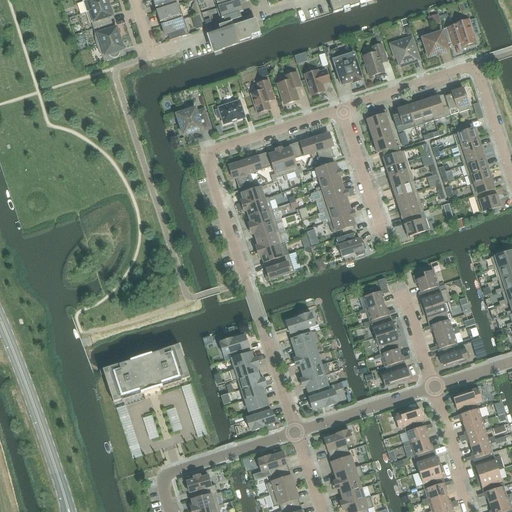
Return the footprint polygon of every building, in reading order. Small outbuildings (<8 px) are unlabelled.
[(86,13),(109,5),(108,6),(107,2),(108,2),(107,0),(84,0),(84,1),(82,2),(86,13)] [(157,12),(179,5),(177,0),(153,0),(154,3),(157,2),(159,11),(157,12)] [(213,0),(217,9),(238,2),(236,2),(235,0),(213,0)] [(328,0),(333,13),(374,0),(328,0)] [(222,24),(241,17),(239,13),(242,12),(238,2),(217,9),(222,24)] [(94,29),(112,23),(110,17),(113,17),(110,9),(109,9),(108,6),(109,6),(109,5),(86,13),(90,24),(92,23),(94,29)] [(162,27),(184,20),(179,5),(157,12),(159,18),(161,17),(164,26),(162,27)] [(253,14),(241,17),(222,24),(216,25),(218,32),(208,36),(212,49),(221,46),(222,49),(238,44),(237,42),(251,37),(250,35),(259,32),(253,14)] [(438,15),(429,18),(431,26),(441,23),(439,18),(438,15)] [(200,17),(193,19),(196,30),(203,28),(200,17)] [(453,25),(446,27),(451,44),(459,41),(460,45),(461,48),(476,43),(474,36),(480,34),(475,19),(469,21),(453,26),(453,25)] [(184,20),(162,27),(164,32),(166,32),(169,42),(189,35),(184,20)] [(97,46),(120,39),(119,39),(117,36),(119,35),(116,28),(113,29),(112,23),(94,29),(96,29),(98,35),(95,35),(95,40),(96,45),(97,46)] [(441,56),(440,54),(448,52),(442,32),(422,39),(428,58),(436,56),(437,58),(441,56)] [(120,39),(97,46),(97,48),(99,53),(102,57),(104,55),(106,62),(123,57),(121,51),(123,50),(120,39)] [(412,39),(391,46),(394,57),(396,56),(400,67),(419,61),(412,39)] [(369,78),(384,73),(382,64),(387,62),(382,45),(372,48),(374,54),(362,58),(369,78)] [(305,53),(294,57),(297,65),(307,62),(305,53)] [(352,84),(361,82),(360,80),(362,80),(354,54),(333,61),(341,87),(352,83),(352,84)] [(330,83),(326,70),(318,73),(318,71),(316,72),(314,71),(312,71),(309,72),(307,73),(306,75),(304,76),(311,97),(325,92),(322,85),(330,83)] [(284,105),(298,101),(295,89),(301,87),(297,73),(284,78),(285,82),(277,85),(284,105)] [(257,114),(271,110),(268,102),(275,100),(268,81),(258,84),(261,91),(251,95),(257,114)] [(444,95),(451,116),(470,110),(463,88),(456,90),(456,91),(452,92),(452,91),(451,92),(451,93),(444,95)] [(233,103),(218,108),(219,110),(215,111),(218,119),(221,118),(224,125),(245,118),(239,102),(245,100),(243,94),(237,96),(238,97),(231,99),(233,103)] [(434,121),(451,116),(444,95),(438,97),(438,96),(437,96),(437,97),(434,98),(433,97),(427,99),(434,121)] [(425,125),(434,121),(427,99),(422,101),(422,102),(418,103),(418,102),(417,102),(425,125)] [(424,125),(425,125),(417,102),(417,103),(417,104),(414,105),(413,104),(408,106),(415,128),(414,124),(423,121),(424,125)] [(398,133),(415,128),(408,106),(402,108),(402,109),(398,110),(398,109),(397,109),(397,110),(391,112),(398,133)] [(197,113),(195,109),(187,112),(185,111),(184,111),(183,111),(182,111),(181,112),(180,112),(179,113),(178,114),(176,115),(183,136),(194,133),(194,132),(195,132),(195,131),(195,130),(197,130),(198,131),(199,131),(202,130),(202,132),(210,129),(204,110),(197,113)] [(394,148),(398,147),(386,111),(365,117),(366,118),(367,117),(367,120),(366,120),(377,154),(386,151),(394,148)] [(457,146),(479,139),(477,133),(476,133),(475,129),(476,129),(476,128),(469,130),(467,125),(474,122),(458,127),(457,128),(455,128),(457,134),(454,135),(457,146)] [(321,166),(331,163),(329,160),(334,158),(326,134),(313,138),(317,152),(317,153),(321,166)] [(313,138),(289,146),(289,149),(293,160),(317,152),(313,138)] [(460,156),(482,149),(482,148),(481,149),(480,145),(481,144),(479,139),(457,146),(460,156)] [(385,170),(407,163),(404,152),(400,153),(398,147),(394,148),(386,151),(388,157),(381,159),(382,160),(383,159),(384,163),(383,164),(385,170)] [(293,160),(289,149),(283,151),(282,148),(279,149),(287,175),(294,173),(296,179),(299,178),(298,175),(296,168),(293,160)] [(286,176),(287,175),(279,149),(275,151),(276,153),(269,155),(269,153),(268,153),(273,167),(277,179),(283,177),(285,182),(288,181),(286,176)] [(464,166),(486,159),(484,153),(482,153),(481,149),(482,149),(460,156),(464,166)] [(273,167),(268,153),(244,160),(249,174),(273,167)] [(467,176),(489,169),(488,169),(486,165),(488,165),(486,159),(464,166),(467,176)] [(254,188),(249,174),(244,160),(231,165),(239,189),(243,188),(244,191),(254,188)] [(388,179),(410,172),(407,163),(385,170),(387,175),(388,175),(389,179),(388,179)] [(319,181),(341,174),(340,170),(337,171),(335,164),(322,168),(315,170),(318,177),(312,179),(313,182),(319,180),(319,181)] [(489,169),(467,176),(470,186),(492,179),(490,173),(489,174),(488,170),(489,169)] [(391,190),(413,183),(410,172),(388,179),(388,180),(389,179),(391,183),(389,184),(391,190)] [(318,192),(342,185),(340,178),(342,177),(341,174),(319,181),(321,187),(315,189),(316,193),(318,192)] [(473,196),(495,189),(494,189),(493,185),(494,185),(492,179),(470,186),(473,196)] [(395,200),(417,193),(413,183),(391,190),(393,196),(395,195),(396,199),(395,200)] [(322,203),(348,194),(347,191),(344,191),(342,185),(318,192),(321,199),(315,201),(316,204),(322,202),(322,203)] [(242,207),(268,198),(264,199),(262,191),(267,189),(266,186),(254,190),(241,194),(244,203),(241,203),(242,207)] [(495,189),(473,196),(479,214),(501,207),(499,200),(498,200),(497,196),(498,196),(497,195),(496,196),(494,190),(496,190),(495,189)] [(398,210),(420,202),(417,193),(395,200),(396,200),(397,204),(396,204),(398,210)] [(325,213),(349,205),(346,198),(349,198),(348,194),(322,203),(324,209),(318,211),(319,214),(325,213)] [(249,218),(272,210),(269,202),(275,200),(274,197),(268,199),(268,198),(242,207),(244,210),(246,210),(249,218)] [(401,220),(423,213),(420,202),(398,210),(400,216),(401,215),(402,219),(401,220)] [(328,223),(355,215),(353,211),(351,212),(349,205),(325,213),(327,220),(322,221),(323,225),(328,223)] [(250,230),(276,221),(273,213),(279,212),(278,208),(272,210),(249,218),(251,225),(249,226),(250,230)] [(305,208),(298,211),(301,220),(308,218),(305,208)] [(423,213),(401,220),(403,220),(404,226),(403,226),(403,227),(405,226),(406,230),(405,230),(407,238),(429,231),(423,213)] [(336,240),(357,233),(354,226),(355,226),(353,219),(356,218),(355,215),(328,223),(332,222),(336,232),(342,231),(344,237),(336,239),(336,240)] [(256,240),(279,233),(277,225),(282,223),(281,220),(276,222),(276,221),(250,230),(251,233),(253,232),(256,240)] [(257,253),(283,244),(281,236),(286,234),(285,231),(279,233),(256,240),(259,248),(256,249),(257,253)] [(363,251),(366,250),(364,244),(362,245),(360,240),(359,240),(357,233),(336,240),(342,258),(356,253),(357,257),(365,255),(363,251)] [(263,263),(289,255),(283,256),(280,249),(286,247),(285,244),(283,244),(257,253),(258,256),(261,255),(263,263)] [(494,270),(511,264),(511,251),(491,258),(493,267),(488,268),(489,272),(494,270)] [(289,255),(263,263),(264,264),(265,263),(267,270),(266,270),(267,275),(265,276),(267,282),(295,273),(289,255)] [(498,282),(511,277),(511,264),(494,270),(497,278),(491,280),(492,283),(498,281),(498,282)] [(421,293),(438,287),(433,271),(413,278),(416,287),(418,286),(421,293)] [(502,293),(511,289),(511,277),(498,282),(501,289),(495,291),(496,294),(502,293)] [(460,280),(454,282),(455,286),(460,289),(463,288),(460,280)] [(422,311),(447,303),(450,302),(445,285),(438,287),(421,293),(422,299),(421,299),(422,304),(420,304),(422,311)] [(505,304),(511,302),(511,289),(502,293),(504,301),(499,303),(500,306),(505,304)] [(360,312),(384,304),(382,298),(384,298),(383,295),(387,294),(386,291),(362,298),(365,307),(359,309),(360,312)] [(453,320),(447,303),(422,311),(424,318),(426,317),(427,321),(429,321),(431,326),(432,327),(449,321),(453,320)] [(387,316),(388,316),(394,314),(393,311),(388,312),(388,310),(386,311),(384,304),(360,312),(361,315),(367,313),(370,322),(375,320),(387,316)] [(291,340),(316,332),(310,333),(308,328),(315,326),(312,315),(309,316),(309,314),(299,317),(299,319),(286,323),(291,340)] [(390,322),(388,316),(387,316),(375,320),(377,325),(371,327),(375,339),(397,332),(395,325),(393,326),(391,322),(390,322)] [(435,338),(459,331),(458,327),(452,329),(449,321),(432,327),(431,326),(425,329),(426,332),(431,330),(431,333),(433,332),(435,338)] [(439,350),(457,344),(454,335),(460,334),(459,331),(435,338),(437,344),(435,345),(436,347),(431,349),(433,352),(439,350)] [(295,352),(320,344),(316,332),(291,340),(295,352)] [(381,356),(398,350),(396,344),(398,343),(397,339),(399,338),(397,332),(375,339),(381,355),(381,356)] [(232,360),(251,353),(245,336),(232,341),(231,339),(221,342),(222,344),(220,345),(223,356),(230,354),(232,360)] [(294,364),(318,356),(314,346),(320,344),(295,352),(297,359),(293,360),(294,364)] [(439,350),(441,355),(439,356),(442,367),(451,364),(452,367),(469,362),(464,348),(459,350),(457,344),(439,350)] [(190,378),(179,345),(162,351),(162,352),(152,355),(151,354),(130,361),(130,362),(120,366),(120,365),(103,370),(113,403),(122,400),(122,401),(144,394),(144,393),(159,388),(160,389),(182,382),(181,381),(190,378)] [(402,362),(409,360),(408,357),(403,358),(402,356),(401,356),(398,350),(381,356),(381,355),(375,357),(376,360),(382,358),(385,368),(390,366),(390,365),(402,362)] [(229,372),(258,362),(257,358),(253,360),(251,353),(232,360),(235,369),(229,371),(229,372)] [(302,373),(327,364),(326,364),(321,366),(318,356),(294,364),(296,367),(300,366),(302,373)] [(233,382),(257,374),(255,367),(259,366),(258,362),(229,372),(233,382)] [(404,367),(402,362),(390,365),(390,366),(392,371),(381,375),(385,389),(402,383),(401,380),(410,378),(406,367),(404,367)] [(301,384),(330,375),(327,364),(302,373),(304,379),(300,380),(301,384)] [(242,390),(265,383),(264,379),(260,380),(257,374),(233,382),(238,380),(242,390)] [(309,393),(328,387),(324,377),(330,375),(301,384),(302,388),(307,387),(309,393)] [(245,401),(264,394),(262,388),(266,387),(265,383),(242,390),(245,401)] [(328,387),(309,393),(310,399),(309,399),(312,411),(326,406),(326,408),(336,405),(336,403),(338,402),(334,391),(329,393),(328,387)] [(472,412),(471,406),(482,403),(477,389),(460,394),(461,397),(453,400),(457,411),(459,410),(460,415),(460,416),(472,412)] [(249,412),(268,406),(264,394),(245,401),(249,412)] [(268,406),(249,412),(251,418),(246,420),(250,431),(252,430),(252,432),(262,429),(262,427),(275,423),(272,411),(270,412),(268,406)] [(406,433),(423,427),(422,422),(424,421),(420,410),(412,413),(411,410),(394,416),(398,430),(404,428),(406,433)] [(464,427),(488,420),(487,417),(481,419),(478,410),(472,412),(460,416),(460,415),(454,418),(455,421),(460,419),(460,422),(462,421),(464,427)] [(461,440),(485,432),(483,424),(489,423),(488,420),(464,427),(466,432),(464,433),(465,435),(460,437),(461,440)] [(404,447),(427,439),(425,433),(427,432),(426,429),(432,428),(431,425),(423,427),(406,433),(409,442),(403,444),(404,447)] [(329,457),(348,451),(347,445),(353,443),(350,432),(347,433),(347,431),(337,434),(337,436),(324,440),(329,457)] [(471,448),(494,440),(493,437),(488,439),(485,432),(461,440),(462,442),(467,441),(467,443),(469,443),(471,448)] [(414,457),(431,451),(431,450),(439,448),(438,445),(432,447),(431,445),(429,446),(427,439),(404,447),(405,450),(411,448),(414,457)] [(468,461),(492,453),(490,445),(495,443),(494,440),(471,448),(473,454),(471,455),(472,457),(467,458),(468,461)] [(335,475),(360,467),(360,466),(354,468),(348,451),(329,457),(335,475)] [(393,451),(387,453),(390,462),(396,461),(393,451)] [(419,473),(440,467),(438,460),(436,461),(435,456),(433,457),(431,451),(414,457),(419,473)] [(476,478),(504,469),(500,457),(494,459),(492,453),(468,461),(468,462),(475,460),(477,465),(475,466),(476,470),(474,471),(476,478)] [(270,477),(289,470),(283,454),(270,458),(269,456),(259,459),(260,461),(258,462),(261,473),(268,471),(270,477)] [(334,486),(363,477),(360,467),(335,475),(337,481),(333,483),(334,486)] [(424,490),(442,484),(440,479),(442,478),(441,474),(443,473),(440,467),(419,473),(424,490)] [(479,496),(503,488),(498,471),(504,469),(476,478),(478,484),(480,484),(482,488),(484,487),(485,493),(479,495),(479,496)] [(270,496),(294,488),(289,470),(270,477),(271,482),(266,484),(270,496)] [(191,501),(217,494),(215,486),(211,487),(208,476),(201,478),(200,476),(193,478),(194,480),(184,483),(185,489),(188,488),(189,494),(190,493),(192,500),(191,500),(191,501)] [(342,495),(361,489),(358,479),(363,477),(334,486),(335,490),(340,489),(342,495)] [(422,504),(446,496),(444,490),(446,489),(445,486),(451,485),(450,482),(442,484),(424,490),(427,499),(421,501),(422,504)] [(281,511),(300,505),(294,488),(270,496),(273,508),(279,506),(281,511)] [(489,505),(511,497),(511,494),(506,496),(503,488),(479,496),(480,498),(485,497),(485,499),(487,499),(489,505)] [(341,507),(370,497),(364,499),(361,489),(342,495),(344,502),(340,503),(341,507)] [(191,511),(196,511),(218,506),(216,498),(221,496),(220,493),(217,494),(191,501),(193,509),(191,509),(191,511)] [(432,511),(456,504),(457,504),(456,501),(450,503),(449,501),(448,501),(446,496),(422,504),(423,507),(429,505),(431,511),(432,511)] [(347,511),(368,511),(368,510),(373,508),(370,497),(341,507),(342,511),(346,509),(347,511)] [(506,511),(511,511),(508,502),(511,500),(511,497),(489,505),(491,511),(490,511),(489,511),(506,511)]
